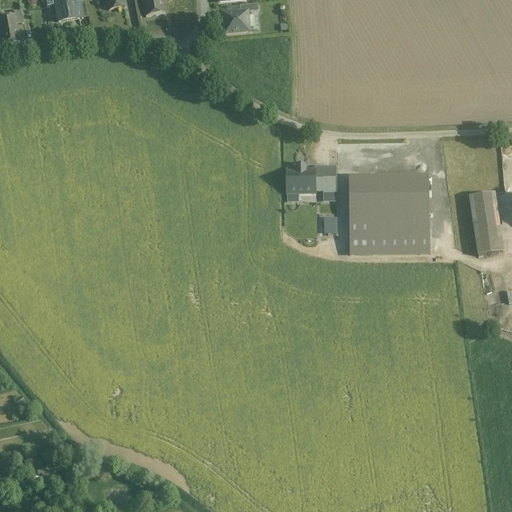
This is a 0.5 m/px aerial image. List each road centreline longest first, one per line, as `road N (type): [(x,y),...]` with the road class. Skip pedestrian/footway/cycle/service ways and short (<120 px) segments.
road 1 (unclassified): [(244,102),(314,133),(350,138),(511,132)]
road 2 (residential): [(0,63),(143,38),(183,55)]
